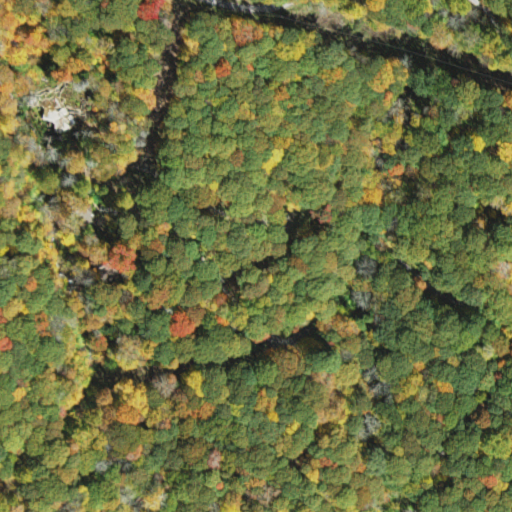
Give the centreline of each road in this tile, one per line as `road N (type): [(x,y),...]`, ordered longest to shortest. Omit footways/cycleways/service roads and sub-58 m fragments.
road 1 (residential): [(511,53),(478,0),(251,7),(218,0)]
road 2 (residential): [(281,340),(241,312),(171,229),(103,180),(106,166),(134,161),(114,140)]
road 3 (residential): [(511,319),(456,299),(364,246),(334,268),(310,327),(281,340)]
